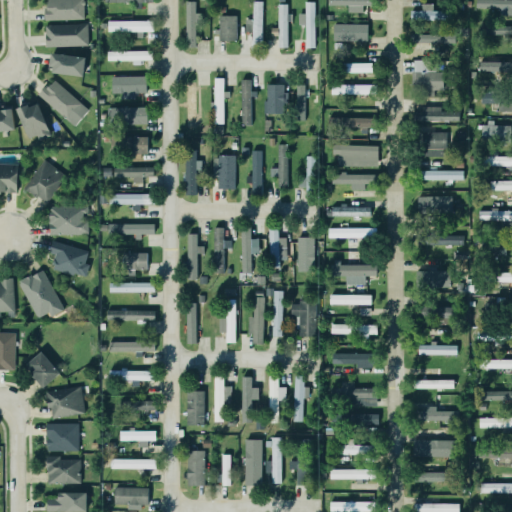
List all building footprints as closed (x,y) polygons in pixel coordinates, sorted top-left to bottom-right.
[(46,0),(83,0),(84,2),(83,4),(83,17),(43,19),(43,6),(46,6),(45,3),(46,3),(46,0)] [(184,0),(185,45),(195,45),(195,24),(201,24),(201,12),(195,12),(195,0),(184,0)] [(251,0),(251,46),(260,46),(261,0),(251,0)] [(314,46),(315,0),(304,0),(304,12),(298,12),(298,24),(305,24),(305,46),(314,46)] [(329,0),(329,4),(348,5),(348,11),(363,12),(363,5),(372,5),(371,0),(329,0)] [(511,0),(475,0),(475,7),(500,7),(500,14),(511,15),(511,0)] [(409,9),(420,9),(420,2),(432,2),(432,9),(450,10),(450,19),(409,19),(409,9)] [(287,46),(287,3),(277,3),(278,27),(271,27),(271,35),(278,35),(278,46),(287,46)] [(218,14),(235,14),(235,39),(218,39),(218,14)] [(152,20),(107,19),(107,30),(139,31),(139,30),(152,30),(152,20)] [(44,23),(44,45),(87,44),(86,22),(44,23)] [(372,32),(372,23),(329,24),(329,33),(372,32)] [(511,24),(479,25),(480,34),(511,33),(511,24)] [(408,34),(408,42),(448,42),(448,34),(408,34)] [(152,49),(107,50),(107,61),(152,60),(152,49)] [(83,74),(83,54),(50,53),(50,73),(83,74)] [(443,89),(442,70),(436,70),(435,58),(411,59),(412,90),(443,89)] [(511,60),(494,60),(494,59),(477,58),(477,71),(501,71),(501,77),(511,77),(511,60)] [(371,62),(344,62),(344,71),(372,71),(371,62)] [(110,75),(145,74),(145,91),(111,91),(111,84),(105,84),(105,77),(110,77),(110,75)] [(213,76),(213,122),(223,122),(223,76),(213,76)] [(240,78),(245,78),(249,78),(250,124),(245,124),(241,123),(240,78)] [(37,93),(73,125),(87,108),(54,79),(47,86),(45,84),(37,93)] [(184,81),(185,127),(194,126),(194,81),(184,81)] [(376,82),(331,84),(331,94),(376,92),(376,82)] [(283,83),(265,83),(265,112),(288,112),(288,91),(283,91),(283,83)] [(295,119),(304,119),(305,84),(296,84),(295,119)] [(497,102),(497,110),(511,110),(511,87),(490,87),(490,91),(481,91),(480,102),(497,102)] [(15,108),(26,104),(27,107),(36,103),(49,134),(39,138),(36,133),(27,136),(15,108)] [(106,106),(146,105),(146,122),(107,123),(106,106)] [(459,119),(458,110),(440,110),(440,105),(420,106),(420,109),(413,110),(413,120),(459,119)] [(0,109),(5,109),(10,108),(13,128),(0,129),(0,109)] [(328,127),(369,127),(369,116),(328,115),(328,127)] [(510,123),(481,122),(481,142),(510,142),(510,123)] [(422,129),(447,129),(447,148),(444,148),(444,157),(422,157),(422,129)] [(147,152),(147,135),(110,135),(110,153),(147,152)] [(287,143),(277,144),(278,167),(270,167),(270,175),(278,175),(279,187),(288,187),(287,143)] [(376,165),(336,164),(336,153),(330,153),(331,143),(377,144),(376,165)] [(185,149),(193,149),(193,159),(201,159),(201,168),(195,168),(195,193),(187,193),(187,190),(184,188),(185,149)] [(251,175),(250,175),(250,196),(261,196),(262,150),(251,150),(251,175)] [(511,155),(497,156),(497,152),(482,152),(481,165),(511,165),(511,155)] [(304,185),(304,194),(314,194),(314,154),(305,154),(305,176),(297,176),(297,186),(304,185)] [(235,188),(235,155),(213,155),(213,177),(218,177),(218,188),(235,188)] [(22,187),(44,158),(66,175),(46,202),(37,195),(36,196),(22,187)] [(0,191),(15,191),(16,163),(0,162),(0,191)] [(113,166),(152,165),(152,175),(113,175),(113,166)] [(102,166),(110,166),(110,175),(102,175),(102,166)] [(418,179),(463,179),(463,170),(418,169),(418,179)] [(352,189),(364,189),(364,183),(376,183),(376,173),(332,174),(332,183),(351,183),(352,189)] [(511,178),(489,179),(489,188),(507,188),(507,193),(511,193),(511,178)] [(107,192),(153,192),(153,203),(139,203),(139,209),(132,209),(132,202),(108,202),(107,192)] [(417,195),(418,215),(452,214),(452,195),(417,195)] [(86,205),(87,212),(82,212),(82,220),(87,220),(87,233),(49,233),(49,222),(47,223),(47,205),(86,205)] [(331,215),(369,216),(370,206),(332,205),(331,215)] [(511,209),(479,210),(479,220),(511,219),(511,209)] [(154,224),(109,223),(109,233),(154,233),(154,224)] [(240,225),(240,271),(250,271),(249,252),(258,252),(257,237),(250,237),(249,225),(240,225)] [(224,247),(230,248),(230,240),(223,239),(224,227),(213,226),(213,272),(223,273),(224,247)] [(279,259),(287,259),(286,236),(279,237),(278,226),(269,226),(270,267),(280,267),(279,259)] [(329,237),(374,237),(374,227),(329,227),(329,237)] [(463,233),(419,232),(418,243),(463,244),(463,233)] [(197,253),(204,253),(203,245),(197,245),(197,233),(187,233),(187,278),(197,278),(197,253)] [(314,236),(297,237),(298,270),(314,270),(314,236)] [(504,254),(504,236),(485,236),(485,254),(504,254)] [(51,239),(48,251),(54,253),(51,263),(53,264),(51,268),(72,275),(73,272),(85,276),(89,264),(83,262),(87,250),(51,239)] [(147,252),(122,252),(122,269),(147,269),(147,252)] [(365,284),(365,275),(377,275),(376,262),(331,263),(332,275),(346,275),(346,284),(365,284)] [(18,279),(30,273),(30,274),(42,268),(63,308),(50,316),(47,311),(36,317),(17,283),(19,282),(18,279)] [(416,270),(416,287),(450,286),(449,269),(416,270)] [(483,281),(511,281),(511,271),(484,271),(483,281)] [(0,316),(1,316),(1,311),(14,311),(13,277),(0,277),(0,316)] [(110,292),(154,291),(154,281),(109,282),(110,292)] [(282,336),(283,290),(274,290),(272,336),(282,336)] [(371,294),(330,294),(330,303),(371,304),(371,294)] [(264,296),(253,296),(253,316),(248,316),(248,333),(252,333),(252,342),(263,343),(264,296)] [(433,306),(434,296),(426,296),(426,305),(416,305),(416,316),(452,316),(452,306),(433,306)] [(235,341),(235,298),(225,299),(225,317),(219,317),(219,331),(226,331),(226,342),(235,341)] [(316,300),(291,301),(291,316),(297,316),(298,336),(316,336),(316,300)] [(197,342),(196,302),(186,302),(187,343),(197,342)] [(107,319),(155,319),(155,310),(107,309),(107,319)] [(331,333),(359,333),(359,338),(369,338),(369,334),(377,334),(377,324),(331,323),(331,333)] [(511,330),(475,330),(475,339),(511,339),(511,330)] [(0,368),(15,369),(15,332),(0,331),(0,368)] [(109,341),(109,351),(155,350),(155,340),(109,341)] [(457,354),(457,344),(430,343),(430,344),(418,344),(418,354),(457,354)] [(25,363),(40,350),(60,372),(42,388),(27,371),(30,369),(25,363)] [(332,363),(357,363),(357,367),(373,367),(373,353),(332,352),(332,363)] [(511,358),(479,359),(479,368),(511,367),(511,358)] [(154,380),(154,371),(109,369),(109,379),(154,380)] [(293,374),(303,374),(301,420),(292,420),(293,374)] [(214,420),(223,420),(223,400),(230,400),(230,385),(224,385),(224,375),(214,375),(214,420)] [(267,375),(267,420),(277,420),(277,399),(285,399),(285,386),(277,386),(277,375),(267,375)] [(251,419),(251,399),(258,399),(258,386),(251,387),(251,376),(241,376),(241,419),(251,419)] [(454,379),(414,379),(414,388),(454,387),(454,379)] [(354,387),(354,380),(341,381),(341,387),(331,387),(331,397),(351,397),(351,405),(376,405),(376,386),(354,387)] [(51,418),(85,412),(80,385),(46,391),(51,418)] [(186,424),(204,424),(204,390),(186,390),(186,424)] [(511,390),(477,390),(478,399),(511,398),(511,390)] [(132,399),(132,395),(119,395),(119,409),(155,409),(156,400),(132,399)] [(413,408),(458,409),(458,419),(413,418),(413,408)] [(331,413),(377,413),(376,422),(331,422),(331,413)] [(511,416),(477,416),(477,426),(503,426),(503,430),(511,430),(511,426),(511,416)] [(77,422),(77,449),(47,449),(47,446),(46,446),(46,444),(45,444),(45,422),(77,422)] [(155,430),(119,431),(120,439),(139,439),(139,446),(148,446),(148,440),(155,440),(155,430)] [(281,436),(271,436),(271,459),(265,460),(265,472),(272,472),(272,482),(282,482),(281,436)] [(414,436),(458,436),(458,456),(414,456),(414,436)] [(296,483),(312,483),(312,458),(319,458),(319,453),(312,453),(312,437),(295,437),(296,483)] [(250,438),(260,438),(260,484),(249,484),(250,438)] [(354,444),(354,439),(342,438),(341,453),(373,454),(373,445),(354,444)] [(511,457),(511,443),(486,443),(474,443),(474,457),(511,457)] [(204,449),(187,450),(187,485),(205,485),(204,449)] [(220,471),(215,471),(215,481),(220,481),(220,485),(230,485),(230,451),(220,451),(220,471)] [(45,454),(45,466),(46,466),(46,482),(79,482),(79,458),(59,458),(59,454),(45,454)] [(109,458),(109,467),(155,467),(155,458),(109,458)] [(373,468),(330,469),(330,478),(373,478),(373,468)] [(415,479),(415,471),(456,471),(456,479),(415,479)] [(511,482),(479,482),(479,491),(511,491),(511,482)] [(115,486),(114,503),(128,504),(128,506),(148,507),(148,487),(115,486)] [(45,497),(56,497),(56,492),(85,491),(85,511),(61,511),(61,510),(45,510),(45,497)] [(412,502),(412,507),(414,507),(414,511),(457,511),(457,502),(429,502),(429,498),(424,498),(424,502),(412,502)] [(375,501),(330,501),(330,510),(375,510),(375,501)]
